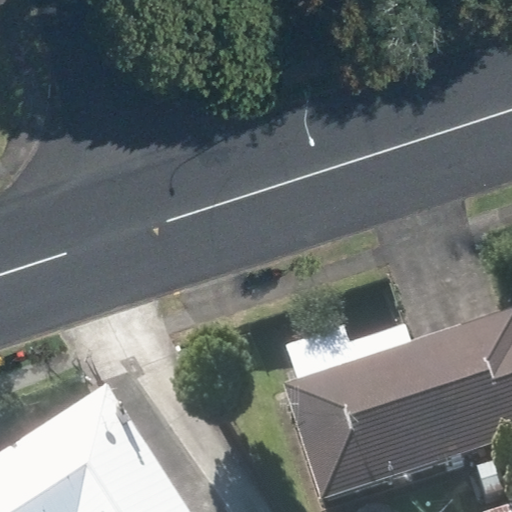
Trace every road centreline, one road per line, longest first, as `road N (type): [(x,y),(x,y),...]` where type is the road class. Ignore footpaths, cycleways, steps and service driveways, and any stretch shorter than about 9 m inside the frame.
road 1 (tertiary): [(141,229),(511,106)]
road 2 (residential): [(141,229),(65,0)]
road 3 (tertiary): [(0,274),(141,229)]
